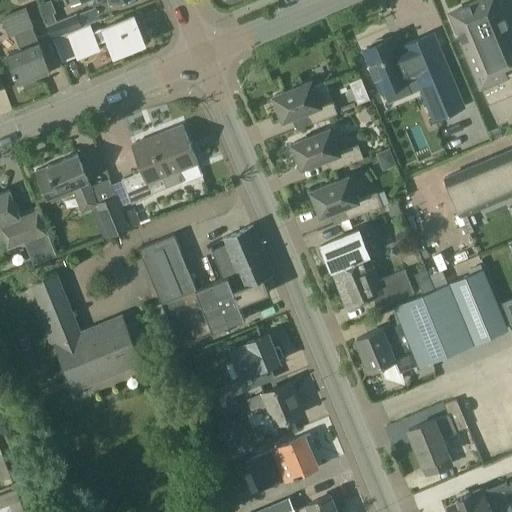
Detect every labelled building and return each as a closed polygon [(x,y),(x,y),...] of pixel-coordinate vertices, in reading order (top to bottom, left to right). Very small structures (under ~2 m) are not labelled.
[(45,0),(39,3),(43,14),(52,10),(55,9),(51,0),(45,0)] [(483,0),(469,6),(449,14),(488,105),(511,94),(511,37),(496,0),(483,0)] [(51,70),(26,7),(4,15),(11,33),(15,32),(22,49),(9,54),(21,82),(24,81),(26,84),(37,79),(36,76),(51,70)] [(69,30),(82,24),(77,13),(57,22),(52,10),(43,14),(53,39),(69,33),(68,29),(69,30)] [(83,26),(82,24),(69,30),(68,29),(69,33),(78,54),(98,46),(96,41),(108,36),(114,52),(120,50),(122,56),(141,48),(138,42),(144,40),(134,13),(92,30),(88,24),(83,26)] [(370,47),(364,50),(382,93),(384,93),(417,79),(422,89),(435,120),(464,108),(433,34),(404,46),(405,50),(398,53),(392,38),(387,40),(383,40),(380,40),(376,40),(373,43),(371,45),(370,47)] [(311,80),(274,95),(276,100),(273,101),(279,117),(282,116),(283,119),(309,109),(314,121),(337,112),(326,82),(314,87),(311,80)] [(367,90),(355,95),(359,105),(371,100),(367,90)] [(132,146),(143,171),(122,180),(132,203),(153,195),(153,193),(166,187),(162,176),(197,162),(183,126),(132,146)] [(295,148),(292,149),(298,165),(301,163),(302,166),(328,157),(333,169),(363,157),(358,144),(339,151),(330,128),(293,142),(295,148)] [(391,148),(378,153),(381,161),(394,156),(391,148)] [(511,149),(445,178),(461,215),(511,193),(511,149)] [(78,154),(50,165),(35,170),(46,198),(73,188),(83,211),(92,208),(104,238),(130,228),(125,212),(118,193),(98,201),(78,154)] [(314,195),(311,196),(317,212),(320,211),(321,214),(347,204),(351,216),(382,204),(377,191),(358,198),(349,175),(312,190),(314,195)] [(57,256),(38,208),(19,216),(10,191),(0,194),(0,229),(8,249),(25,243),(34,265),(57,256)] [(389,201),(387,202),(392,215),(401,212),(396,199),(389,201)] [(125,212),(130,228),(139,224),(133,208),(125,212)] [(175,235),(139,250),(162,304),(163,306),(171,325),(177,341),(179,346),(215,332),(247,319),(241,307),(271,294),(265,280),(272,277),(276,275),(255,227),(254,227),(211,246),(225,280),(198,291),(175,235)] [(359,231),(322,245),(346,308),(374,297),(377,307),(414,293),(405,270),(378,280),(359,231)] [(426,269),(415,274),(423,294),(435,290),(429,275),(426,269)] [(394,306),(400,321),(418,364),(418,365),(506,329),(482,270),(394,306)] [(82,340),(55,274),(33,284),(57,342),(63,340),(69,354),(78,351),(91,382),(142,361),(126,322),(82,340)] [(400,321),(355,339),(369,371),(395,360),(399,372),(418,364),(400,321)] [(213,403),(263,383),(258,369),(280,360),(280,359),(282,358),(284,355),(280,347),(277,346),(275,347),(269,333),(245,342),(246,344),(231,350),(235,361),(226,364),(232,378),(230,384),(209,392),(213,403)] [(23,350),(31,346),(26,336),(19,339),(23,350)] [(227,350),(224,343),(215,347),(218,353),(227,350)] [(302,412),(289,382),(263,393),(264,395),(249,401),(255,414),(269,408),(276,424),(302,412)] [(467,427),(455,398),(443,403),(448,416),(435,421),(434,420),(409,431),(428,475),(453,464),(441,438),(467,427)] [(244,424),(222,433),(232,458),(254,450),(244,424)] [(275,485),(318,466),(313,454),(318,452),(310,434),(248,460),(260,491),(275,485)] [(2,454),(0,454),(0,481),(11,477),(2,454)] [(511,511),(511,490),(509,484),(499,488),(486,493),(484,489),(470,495),(469,494),(457,499),(458,502),(447,507),(448,511),(511,511)] [(12,511),(25,511),(16,490),(0,495),(0,507),(9,504),(12,511)] [(290,498),(256,511),(337,511),(330,494),(308,503),(309,505),(297,509),(295,510),(290,498)]
